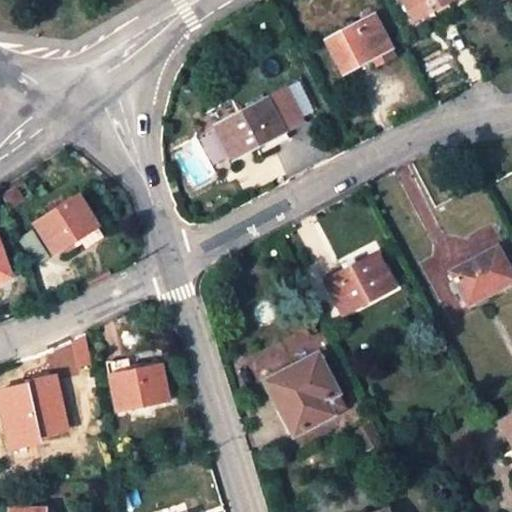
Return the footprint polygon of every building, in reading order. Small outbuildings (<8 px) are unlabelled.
[(403,0),(414,20),(451,0),(403,0)] [(370,61),(388,52),(391,50),(373,17),(325,42),(343,75),(370,61)] [(392,59),(388,52),(370,61),(374,68),(392,59)] [(305,81),(286,90),(302,119),(320,109),(305,81)] [(286,90),(267,99),(286,133),(304,123),(302,119),(286,90)] [(267,99),(215,126),(233,160),(255,148),(259,154),(289,139),(286,133),(267,99)] [(443,183),(434,188),(439,198),(448,193),(443,183)] [(76,242),(99,228),(79,196),(34,225),(53,256),(76,242)] [(99,228),(76,242),(82,251),(105,238),(99,228)] [(0,280),(11,276),(0,247),(0,280)] [(511,276),(497,248),(451,274),(457,284),(452,287),(460,302),(465,299),(469,306),(511,282),(511,276)] [(377,254),(325,281),(343,315),(395,287),(377,254)] [(264,377),(318,348),(307,328),(253,357),(264,377)] [(295,436),(332,415),(325,401),(333,397),(338,394),(316,354),(265,383),(295,436)] [(108,363),(110,376),(131,371),(129,359),(108,363)] [(131,371),(110,376),(109,376),(117,412),(169,401),(161,365),(131,371)] [(42,443),(41,438),(67,432),(56,376),(29,382),(30,385),(0,391),(0,397),(11,449),(42,443)] [(341,410),(333,397),(325,401),(332,415),(341,410)] [(511,416),(503,422),(511,437),(511,416)]
